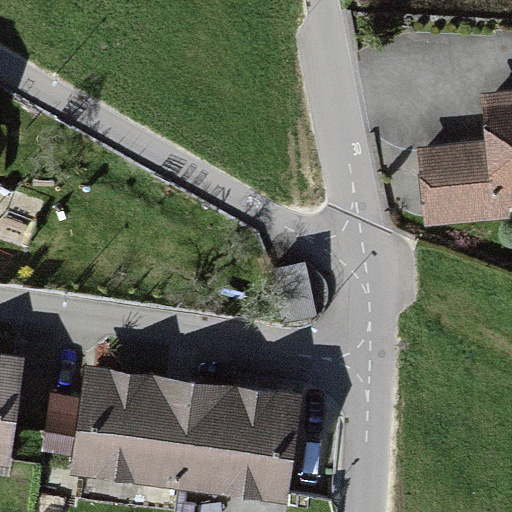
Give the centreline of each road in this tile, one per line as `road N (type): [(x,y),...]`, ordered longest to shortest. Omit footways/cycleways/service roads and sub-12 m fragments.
road 1 (residential): [(0,64),(266,217),(379,264)]
road 2 (residential): [(0,300),(373,354)]
road 3 (residential): [(324,0),(379,264)]
road 4 (track): [(511,356),(379,264)]
road 5 (residential): [(373,354),(362,511)]
